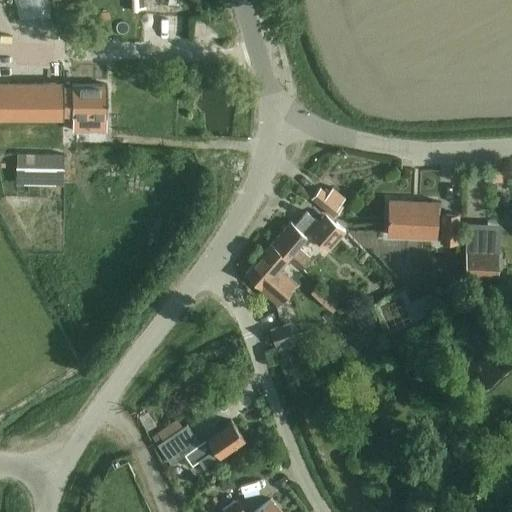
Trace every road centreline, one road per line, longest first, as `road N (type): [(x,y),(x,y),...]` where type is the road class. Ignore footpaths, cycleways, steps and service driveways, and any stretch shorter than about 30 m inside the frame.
road 1 (unclassified): [(58,478),(111,389),(210,261)]
road 2 (secondary): [(511,149),(405,150),(278,120)]
road 3 (residential): [(322,511),(249,334)]
road 4 (unclassified): [(210,261),(255,183),(278,120)]
road 5 (secondary): [(278,120),(243,0)]
